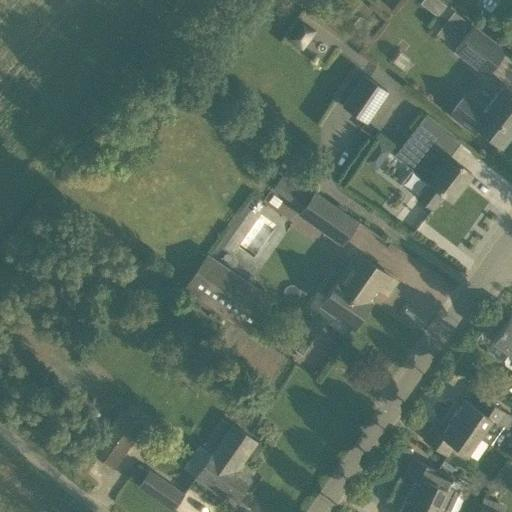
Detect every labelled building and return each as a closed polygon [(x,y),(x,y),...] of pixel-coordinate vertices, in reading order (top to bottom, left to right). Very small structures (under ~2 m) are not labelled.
[(439,0),(422,0),(420,3),(438,17),(447,6),(447,5),(439,0)] [(447,6),(438,17),(429,28),(443,39),(460,16),(447,6)] [(486,75),(505,51),(473,26),(454,50),(486,75)] [(349,104),(371,121),(393,93),(371,76),(349,104)] [(511,90),(505,84),(488,106),(484,102),(482,105),(466,92),(448,115),(473,134),(477,129),(501,147),(511,133),(511,90)] [(411,169),(432,143),(414,129),(393,155),(411,169)] [(449,157),(434,146),(424,159),(439,170),(429,182),(429,183),(417,198),(431,210),(444,194),(451,199),(471,173),(449,156),(449,157)] [(342,245),(358,223),(284,171),(272,188),(301,209),(298,214),(342,245)] [(387,294),(396,281),(357,253),(321,304),(353,327),(371,302),(367,300),(376,287),(387,294)] [(274,299),(246,280),(207,254),(206,254),(184,287),(252,333),(274,299)] [(511,313),(492,341),(509,353),(504,360),(505,364),(511,368),(511,313)] [(491,316),(486,324),(494,329),(499,321),(491,316)] [(489,379),(485,385),(495,392),(500,384),(494,379),(489,379)] [(511,419),(511,416),(482,396),(475,406),(464,398),(451,418),(479,437),(490,444),(503,425),(506,428),(511,419)] [(113,468),(125,452),(142,427),(120,412),(92,453),(113,468)] [(479,437),(451,418),(439,434),(430,428),(422,439),(446,456),(454,446),(467,455),(479,437)] [(236,470),(256,441),(233,425),(213,454),(212,454),(196,476),(234,503),(250,480),(236,470)] [(444,511),(449,511),(461,489),(450,484),(453,478),(412,458),(406,470),(416,475),(407,494),(438,509),(444,511)] [(494,485),(509,494),(511,489),(511,466),(507,463),(494,485)] [(139,465),(129,478),(136,482),(145,469),(139,465)] [(173,509),(183,495),(145,468),(145,469),(136,482),(135,483),(173,509)] [(436,511),(438,509),(407,494),(398,511),(436,511)]
